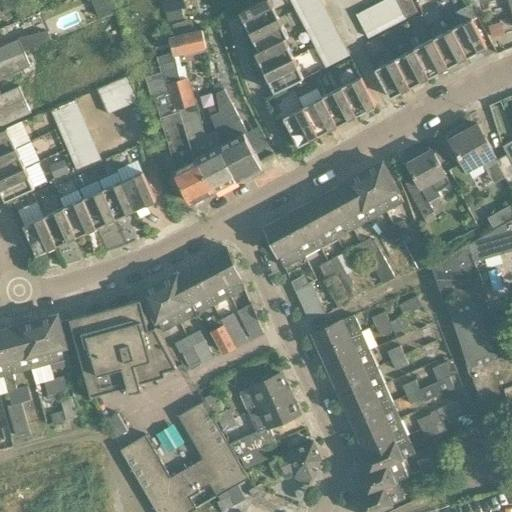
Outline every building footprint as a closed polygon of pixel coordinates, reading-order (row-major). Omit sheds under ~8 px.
[(92,0),(101,18),(116,12),(110,0),(92,0)] [(264,0),(240,12),(250,32),(278,18),(269,0),(264,0)] [(293,0),(291,1),(296,11),(316,0),(293,0)] [(320,0),(316,0),(296,11),(301,20),(324,8),(320,0)] [(383,0),(375,5),(387,28),(396,23),(384,0),(383,0)] [(396,0),(384,0),(396,23),(405,18),(396,0)] [(396,0),(405,18),(417,12),(410,0),(396,0)] [(490,0),(508,0),(511,13),(511,0),(479,0),(481,3),(490,0)] [(365,9),(378,33),(387,28),(375,5),(365,9)] [(452,29),(467,58),(486,48),(471,19),(476,16),(470,5),(458,11),(464,23),(452,29)] [(324,8),(301,20),(306,29),(329,17),(324,8)] [(378,33),(365,9),(355,15),(368,38),(378,33)] [(329,17),(306,29),(311,39),(334,27),(329,17)] [(250,32),(259,51),(259,52),(284,39),(284,40),(288,38),(278,18),(250,32)] [(491,33),(503,30),(500,21),(489,25),(491,33)] [(334,27),(311,39),(316,48),(339,36),(334,27)] [(467,58),(452,29),(433,39),(448,68),(467,58)] [(173,53),(173,56),(183,53),(185,58),(206,52),(203,31),(169,39),(173,53)] [(339,36),(316,48),(321,58),(344,46),(339,36)] [(259,52),(259,51),(255,53),(265,73),(294,59),(284,40),(284,39),(259,52)] [(448,68),(433,39),(414,49),(429,78),(448,68)] [(0,62),(23,52),(18,40),(0,48),(0,62)] [(344,46),(321,58),(326,68),(349,56),(344,46)] [(429,78),(414,49),(395,59),(410,88),(429,78)] [(23,52),(0,62),(0,127),(33,112),(21,85),(1,94),(0,91),(0,76),(4,78),(30,66),(23,52)] [(173,56),(173,53),(160,56),(164,70),(147,75),(173,160),(169,161),(172,171),(173,172),(190,204),(213,192),(196,160),(189,146),(175,107),(168,84),(179,81),(176,67),(173,56)] [(294,59),(265,73),(274,93),(303,79),(294,59)] [(410,88),(395,59),(375,70),(390,98),(410,88)] [(179,81),(186,79),(183,65),(176,67),(179,81)] [(117,82),(128,106),(138,102),(128,77),(117,82)] [(341,88),(356,116),(376,106),(361,77),(341,88)] [(213,192),(236,179),(220,147),(223,145),(216,130),(205,134),(186,79),(179,81),(168,84),(175,107),(189,146),(196,160),(213,192)] [(117,82),(107,86),(118,110),(128,106),(117,82)] [(118,110),(107,86),(97,91),(107,115),(118,110)] [(322,98),(337,126),(356,116),(341,88),(322,98)] [(303,108),(318,136),(337,126),(322,98),(303,108)] [(56,122),(80,112),(75,101),(51,111),(56,122)] [(318,136),(303,108),(283,118),(298,146),(318,136)] [(210,116),(216,130),(223,145),(220,147),(236,179),(240,178),(262,166),(241,128),(237,130),(241,136),(235,139),(229,124),(232,123),(227,110),(210,116)] [(80,112),(56,122),(60,132),(84,121),(80,112)] [(84,121),(60,132),(64,141),(88,131),(84,121)] [(511,185),(511,163),(507,154),(497,160),(477,125),(450,140),(467,170),(484,161),(489,170),(487,171),(494,183),(505,177),(510,187),(511,185)] [(0,155),(16,149),(7,128),(0,131),(0,155)] [(88,131),(64,141),(68,151),(92,141),(88,131)] [(92,141),(68,151),(72,161),(97,151),(92,141)] [(511,163),(511,141),(503,147),(507,154),(511,163)] [(16,149),(0,155),(0,179),(25,168),(16,149)] [(412,174),(403,179),(423,217),(434,211),(429,202),(440,196),(437,192),(450,185),(444,176),(445,175),(431,150),(406,164),(412,174)] [(97,151),(72,161),(77,172),(101,161),(97,151)] [(389,159),(264,216),(284,260),(409,202),(389,159)] [(63,160),(49,166),(55,179),(69,173),(63,160)] [(25,168),(0,179),(0,190),(5,202),(34,189),(25,168)] [(122,182),(135,211),(155,202),(142,172),(122,182)] [(81,176),(74,179),(77,186),(84,183),(81,176)] [(102,190),(115,220),(135,211),(122,182),(102,190)] [(83,199),(96,229),(115,220),(102,190),(83,199)] [(63,208),(76,237),(96,229),(83,199),(63,208)] [(511,205),(489,219),(495,230),(511,220),(511,205)] [(43,217),(56,246),(76,237),(63,208),(43,217)] [(56,246),(43,217),(23,226),(36,255),(56,246)] [(483,237),(452,254),(431,265),(444,301),(485,285),(511,274),(511,261),(511,264),(511,265),(481,273),(476,261),(511,250),(511,220),(495,230),(483,237)] [(452,254),(483,237),(478,229),(463,237),(462,235),(448,242),(452,254)] [(231,243),(141,283),(162,328),(251,289),(231,243)] [(340,255),(324,264),(344,296),(359,287),(340,255)] [(325,311),(316,279),(299,284),(309,316),(325,311)] [(511,352),(508,354),(494,313),(511,307),(511,280),(447,302),(479,396),(511,383),(511,352)] [(403,299),(404,324),(424,324),(424,299),(403,299)] [(70,319),(91,396),(116,389),(117,395),(130,392),(128,386),(165,376),(164,371),(177,368),(155,328),(149,330),(140,300),(70,319)] [(255,304),(212,323),(224,351),(267,332),(255,304)] [(64,310),(0,325),(0,376),(35,368),(39,382),(57,377),(50,351),(73,345),(64,310)] [(390,311),(376,317),(384,335),(398,329),(390,311)] [(411,404),(458,388),(453,373),(458,371),(441,321),(400,335),(403,346),(393,350),(401,375),(402,375),(411,404)] [(202,328),(178,341),(193,368),(217,354),(202,328)] [(272,422),(302,412),(287,368),(242,384),(258,430),(236,437),(246,466),(271,457),(267,444),(278,440),(272,422)] [(511,383),(479,396),(490,422),(511,413),(511,383)] [(24,399),(31,397),(28,388),(9,394),(20,432),(32,429),(24,399)] [(428,437),(449,430),(445,418),(467,411),(463,400),(420,414),(428,437)] [(203,459),(187,468),(201,491),(211,485),(218,496),(238,484),(249,478),(204,401),(202,402),(197,405),(178,416),(203,459)] [(105,420),(116,436),(127,430),(117,413),(105,420)] [(460,432),(463,450),(485,447),(483,429),(460,432)] [(201,491),(187,468),(171,478),(146,434),(127,445),(121,449),(157,511),(190,511),(197,509),(190,497),(201,491)] [(96,457),(74,464),(78,476),(100,468),(96,457)] [(104,479),(82,487),(87,502),(109,495),(104,479)] [(273,511),(292,511),(296,504),(269,492),(262,506),(273,511)]
